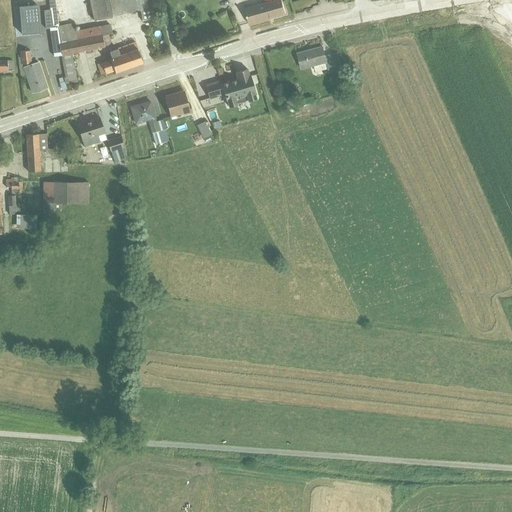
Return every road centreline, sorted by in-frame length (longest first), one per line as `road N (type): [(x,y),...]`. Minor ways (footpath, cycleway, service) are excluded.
road 1 (unclassified): [(511,466),(0,432)]
road 2 (residential): [(178,67),(366,15)]
road 3 (residential): [(0,125),(178,67)]
